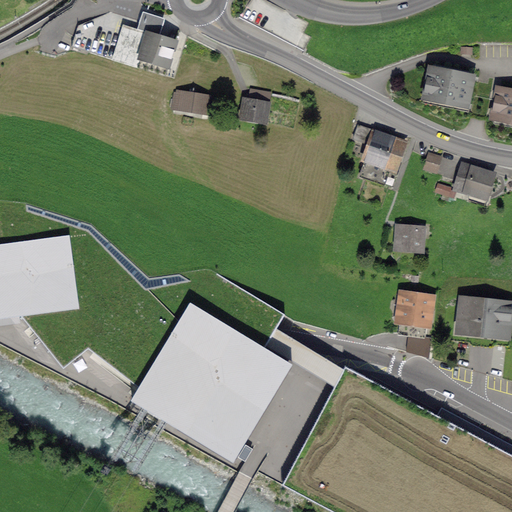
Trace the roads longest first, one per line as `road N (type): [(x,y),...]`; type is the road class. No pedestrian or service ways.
road 1 (residential): [(251,45),(437,138),(511,159)]
road 2 (tertiary): [(429,0),(363,15),(295,0)]
